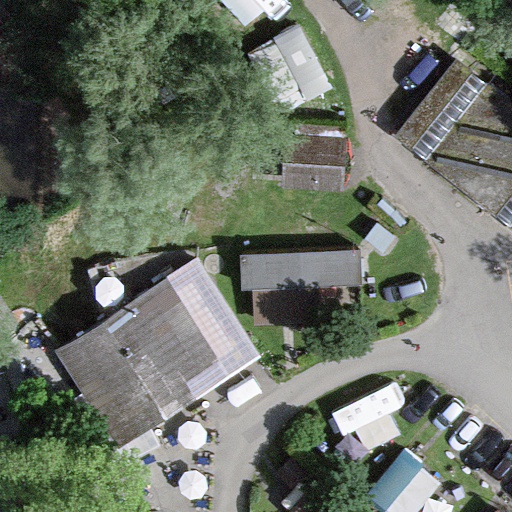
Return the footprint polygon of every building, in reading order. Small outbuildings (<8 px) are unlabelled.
[(282,105),(334,81),(304,19),(253,44),(282,105)] [(511,93),(458,50),(396,127),(511,218),(511,93)] [(351,255),(237,257),(238,326),(352,324),(351,255)] [(164,279),(52,349),(109,439),(220,370),(164,279)] [(347,423),(401,405),(395,388),(341,405),(347,423)] [(400,511),(410,511),(444,477),(408,444),(370,483),(400,511)] [(300,511),(353,511),(324,486),(300,511)] [(486,511),(509,511),(493,502),(486,511)]
